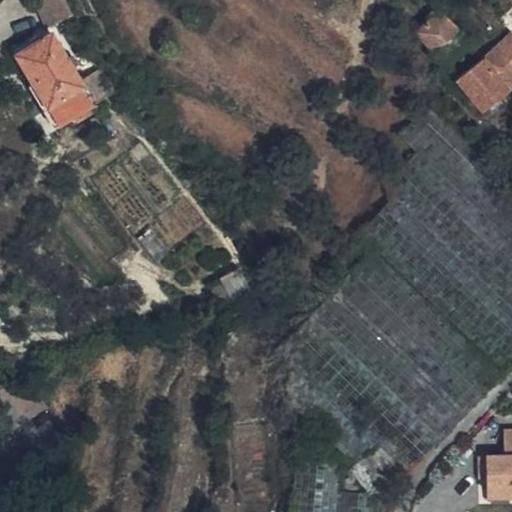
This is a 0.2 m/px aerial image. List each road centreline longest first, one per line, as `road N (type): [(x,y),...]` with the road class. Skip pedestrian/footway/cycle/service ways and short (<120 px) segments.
road 1 (motorway): [(511,394),(202,419),(0,451)]
road 2 (unclassified): [(415,511),(511,398)]
